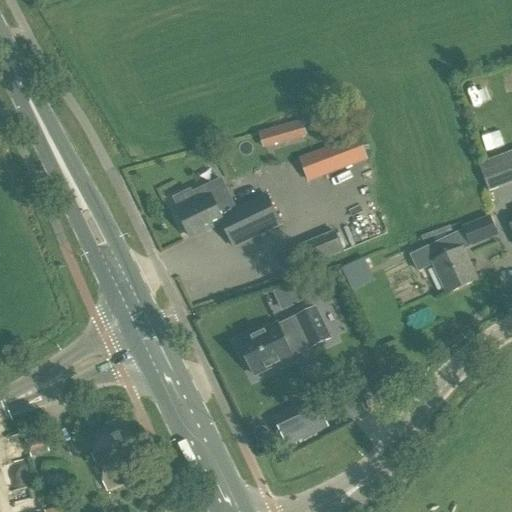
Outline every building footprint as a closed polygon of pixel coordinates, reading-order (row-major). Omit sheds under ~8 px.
[(303,120),(269,130),(273,146),(308,137),(303,120)] [(349,143),(302,161),(310,180),(356,162),(349,143)] [(511,153),(480,165),(490,191),(511,183),(511,153)] [(192,190),(176,198),(182,210),(178,212),(185,226),(183,229),(186,235),(190,236),(191,239),(223,224),(222,223),(223,223),(220,219),(230,214),(231,217),(237,214),(235,211),(236,210),(226,190),(211,197),(210,196),(198,202),(192,190)] [(222,223),(223,224),(234,247),(281,225),(266,195),(236,210),(235,211),(237,214),(231,217),(230,214),(220,219),(223,223),(222,223)] [(491,216),(466,227),(473,246),(499,235),(491,216)] [(335,232),(283,254),(291,274),(343,252),(335,232)] [(446,239),(427,249),(434,263),(432,264),(447,295),(477,280),(462,249),(450,255),(446,246),(448,245),(446,239)] [(283,289),(291,306),(308,298),(300,281),(283,289)] [(437,292),(406,301),(410,314),(441,305),(437,292)] [(293,357),(311,348),(311,349),(331,339),(316,308),(278,326),(239,345),(254,376),(293,357)] [(287,445),(327,426),(316,402),(276,421),(287,445)] [(44,434),(26,440),(33,460),(42,457),(41,453),(49,450),(44,434)] [(128,442),(92,457),(107,491),(142,476),(128,442)]
